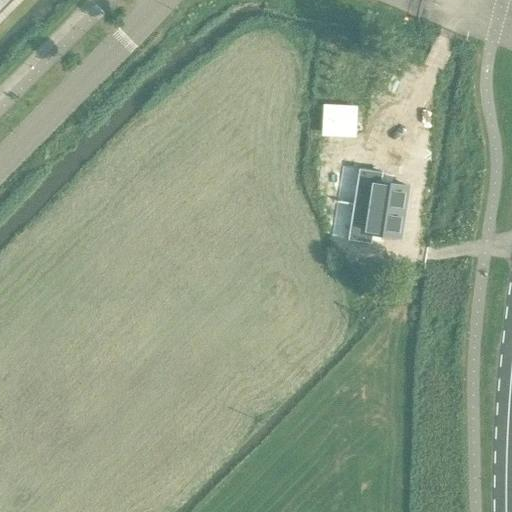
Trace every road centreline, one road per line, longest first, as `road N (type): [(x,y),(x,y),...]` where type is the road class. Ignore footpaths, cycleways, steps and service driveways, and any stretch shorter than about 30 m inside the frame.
road 1 (unclassified): [(0,162),(162,0)]
road 2 (primary): [(511,332),(499,511)]
